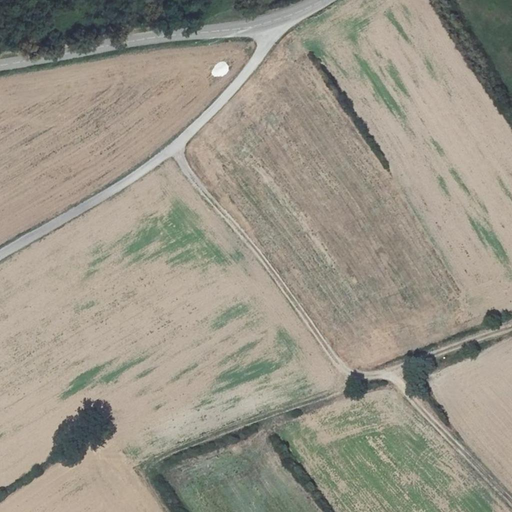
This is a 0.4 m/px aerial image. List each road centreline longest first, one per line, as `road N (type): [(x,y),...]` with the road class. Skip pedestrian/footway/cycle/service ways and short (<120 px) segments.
road 1 (track): [(169,152),(352,374),(385,373),(511,327)]
road 2 (unclassified): [(0,256),(169,152),(288,21)]
road 3 (unclassified): [(0,62),(175,28),(288,21)]
road 4 (track): [(385,373),(511,499)]
